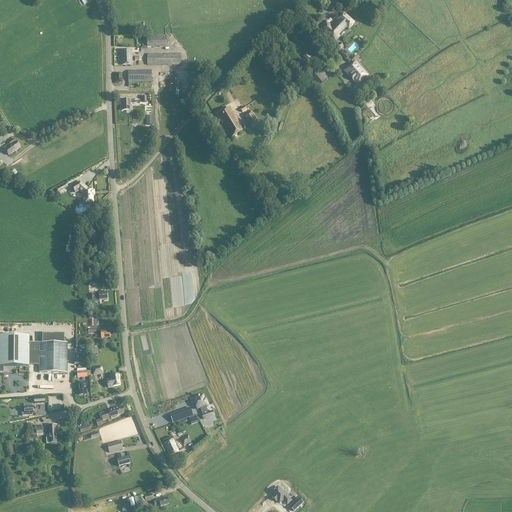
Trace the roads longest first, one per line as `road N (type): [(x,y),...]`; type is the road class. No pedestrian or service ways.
road 1 (unclassified): [(113,190),(147,165),(302,0)]
road 2 (track): [(166,326),(192,315),(217,282),(357,247),(384,261)]
road 3 (tertiary): [(113,190),(133,392)]
road 4 (tertiary): [(113,190),(108,47),(97,0)]
road 5 (unclassified): [(133,392),(77,415),(69,511)]
road 6 (tertiary): [(133,392),(166,469),(210,511)]
